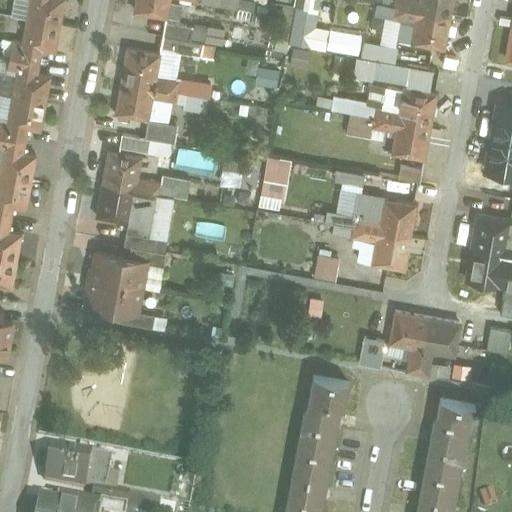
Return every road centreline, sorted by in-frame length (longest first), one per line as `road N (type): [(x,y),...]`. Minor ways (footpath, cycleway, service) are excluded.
road 1 (residential): [(3,511),(101,0)]
road 2 (residential): [(483,0),(429,304),(475,312)]
